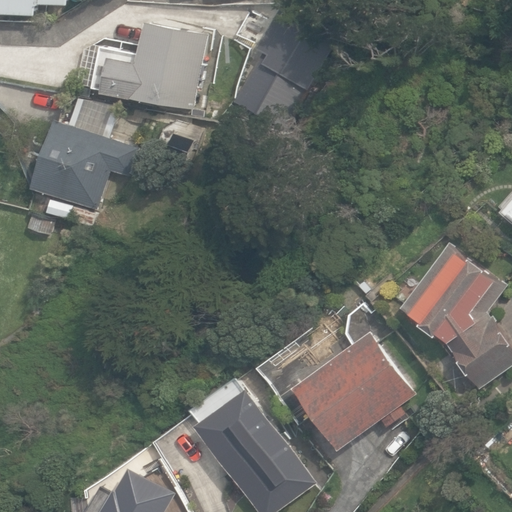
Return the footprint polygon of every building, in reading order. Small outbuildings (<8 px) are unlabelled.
[(0,0),(0,11),(41,13),(42,2),(72,3),(72,0),(0,0)] [(290,17),(313,26),(318,12),(295,3),(290,17)] [(107,90),(197,108),(212,33),(150,20),(142,60),(114,54),(107,90)] [(132,174),(142,146),(59,118),(36,186),(101,208),(114,168),(132,174)] [(76,205),(72,217),(101,228),(106,215),(76,205)] [(35,211),(31,227),(58,234),(63,218),(35,211)] [(461,352),(482,387),(511,366),(511,335),(496,313),(494,315),(491,310),(509,284),(492,273),(495,271),(453,240),(404,306),(412,312),(411,313),(447,338),(444,340),(455,356),(461,352)] [(299,383),(344,446),(385,417),(391,425),(410,411),(404,404),(421,391),(376,328),(299,383)] [(201,422),(265,511),(278,511),(322,481),(252,384),(201,422)] [(83,511),(149,511),(153,506),(120,486),(105,511),(87,511),(84,510),(83,511)]
